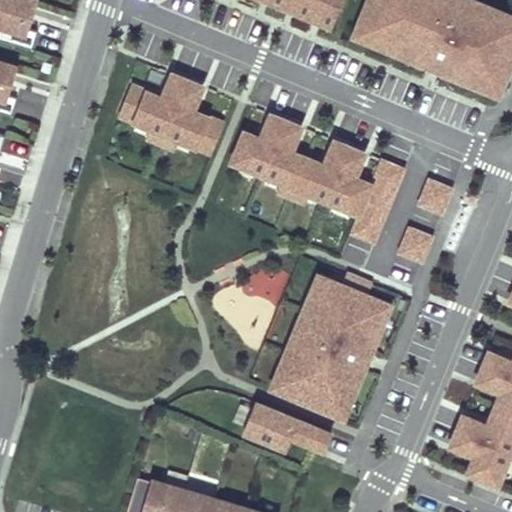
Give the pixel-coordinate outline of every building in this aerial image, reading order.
[(34,0),(0,0),(0,38),(31,48),(36,29),(27,26),(34,0)] [(350,0),(268,0),(338,31),(350,0)] [(511,75),(511,12),(482,0),(366,0),(354,33),(503,98),(511,75)] [(15,64),(0,59),(0,111),(10,114),(16,96),(6,93),(15,64)] [(214,83),(176,71),(168,96),(152,91),(140,127),(155,132),(151,145),(180,155),(183,142),(209,151),(221,118),(205,112),(214,83)] [(260,133),(245,127),(230,162),(281,183),(276,195),(306,207),(310,196),(360,215),(372,183),(359,177),(369,152),(334,138),(325,160),(297,149),(306,124),(270,111),(260,133)] [(411,172),(381,160),(372,183),(360,215),(351,238),(381,248),(411,172)] [(457,190),(432,181),(420,211),(447,221),(457,190)] [(439,237),(413,228),(401,257),(428,268),(439,237)] [(262,343),(290,274),(256,260),(244,290),(221,282),(206,321),(262,343)] [(392,303),(315,271),(268,387),(348,422),(392,303)] [(511,470),(511,358),(488,347),(475,385),(499,395),(488,423),(460,412),(449,448),(474,458),(469,473),(505,488),(511,470)] [(335,430),(256,398),(244,433),(287,452),(291,440),(326,454),(335,430)] [(175,511),(182,490),(138,476),(126,511),(175,511)] [(209,511),(213,500),(182,490),(175,511),(209,511)] [(242,511),(244,509),(213,500),(209,511),(242,511)]
